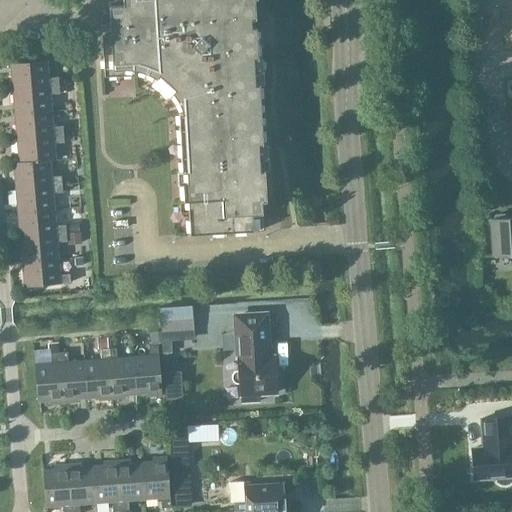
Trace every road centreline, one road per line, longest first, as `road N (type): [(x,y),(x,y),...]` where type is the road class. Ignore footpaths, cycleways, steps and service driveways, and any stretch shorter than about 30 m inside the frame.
road 1 (tertiary): [(379,511),(345,122),(344,0)]
road 2 (residential): [(16,438),(0,242)]
road 3 (residential): [(511,172),(491,148),(481,0)]
road 4 (residential): [(16,438),(146,427)]
